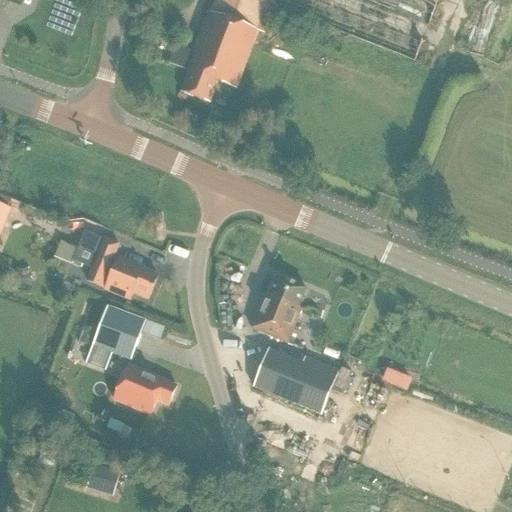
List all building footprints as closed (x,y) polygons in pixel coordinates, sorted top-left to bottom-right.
[(415,61),(438,0),(216,0),(211,13),(209,12),(194,52),(176,46),(170,64),(190,71),(182,93),(210,104),(218,82),(236,89),(258,31),(267,34),(270,26),(343,54),(350,36),(415,61)] [(41,230),(60,238),(65,226),(46,218),(45,220),(31,213),(28,221),(42,227),(41,230)] [(104,239),(85,232),(73,262),(92,269),(86,283),(104,290),(104,291),(130,302),(133,296),(149,302),(160,275),(145,269),(146,267),(116,256),(121,244),(104,237),(104,239)] [(250,330),(288,346),(303,311),(300,309),(308,290),(276,277),(268,296),(265,295),(250,330)] [(107,309),(93,346),(131,361),(145,323),(107,309)] [(304,364),(269,350),(253,389),(323,416),(341,371),(307,357),(304,364)] [(403,392),(409,380),(383,367),(377,380),(403,392)] [(149,376),(142,373),(134,390),(141,393),(135,405),(150,411),(156,400),(169,406),(177,387),(150,375),(149,376)] [(109,495),(115,476),(116,472),(94,464),(93,469),(87,488),(109,495)] [(30,511),(35,501),(12,491),(2,511),(30,511)]
